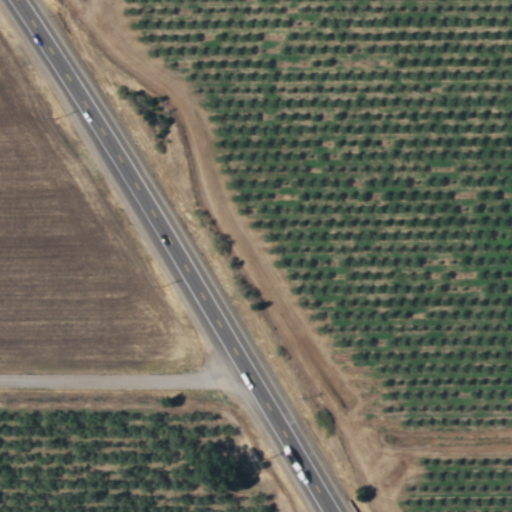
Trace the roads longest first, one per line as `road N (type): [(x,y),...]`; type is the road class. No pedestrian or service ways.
road 1 (trunk): [(329,511),(16,0)]
road 2 (residential): [(251,379),(0,379)]
